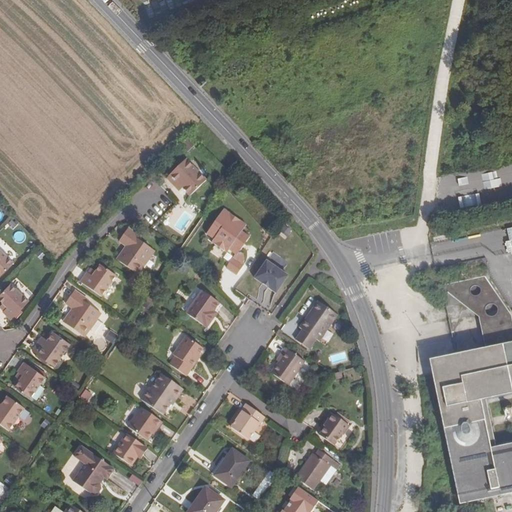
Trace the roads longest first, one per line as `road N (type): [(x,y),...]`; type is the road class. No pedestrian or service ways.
road 1 (tertiary): [(382,511),(386,431),(377,353),(342,267),(315,226),(101,0)]
road 2 (residential): [(259,331),(133,511)]
road 3 (residential): [(143,193),(63,269),(10,345),(0,347)]
